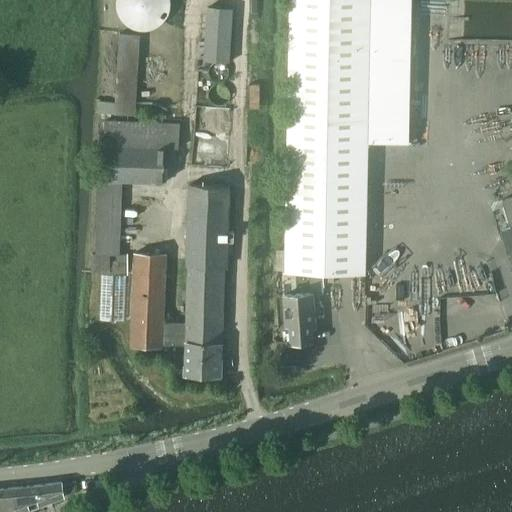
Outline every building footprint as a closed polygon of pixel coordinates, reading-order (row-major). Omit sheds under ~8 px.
[(120,0),(121,1),(120,4),(120,6),(121,9),(121,11),(122,13),(123,16),(124,18),(125,20),(126,22),(128,24),(129,25),(131,27),(133,28),(135,29),(138,30),(140,31),(144,32),(149,32),(152,32),(154,32),(156,31),(159,30),(161,29),(163,28),(165,27),(167,25),(168,23),(170,22),(171,20),(172,18),(173,15),(174,13),(175,11),(175,8),(176,6),(176,4),(175,1),(175,0),(120,0)] [(291,0),(287,270),(367,272),(372,0),(291,0)] [(236,9),(210,8),(206,60),(232,62),(236,9)] [(117,114),(136,115),(141,36),(121,34),(117,114)] [(104,171),(103,181),(100,181),(97,254),(94,254),(94,272),(130,273),(131,253),(121,253),(125,183),(166,184),(167,149),(180,149),(182,126),(106,123),(104,155),(98,155),(98,171),(104,171)] [(186,323),(163,322),(166,254),(134,252),(131,345),(162,346),(162,343),(186,344),(185,373),(222,375),(226,266),(227,266),(230,185),(190,184),(187,265),(188,265),(186,323)] [(511,201),(503,204),(511,227),(503,229),(511,256),(511,201)] [(322,271),(309,272),(310,293),(324,292),(322,271)] [(285,295),(287,331),(291,331),(292,341),(312,340),(311,323),(315,323),(313,293),(285,295)] [(78,492),(76,480),(66,481),(67,490),(76,492),(78,492)] [(42,484),(13,487),(16,504),(30,502),(33,508),(64,496),(62,481),(42,484)] [(13,487),(0,488),(0,511),(21,511),(33,508),(30,502),(16,504),(13,487)]
